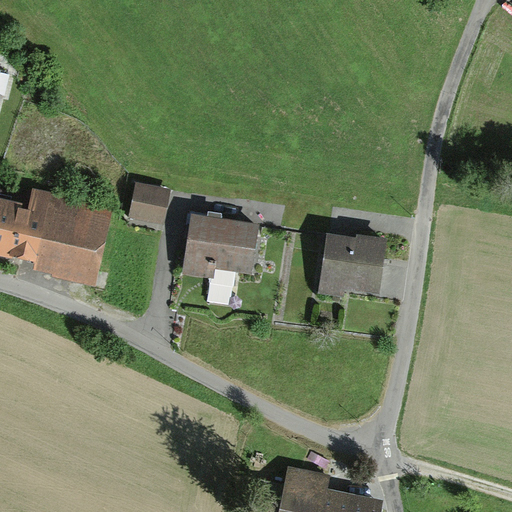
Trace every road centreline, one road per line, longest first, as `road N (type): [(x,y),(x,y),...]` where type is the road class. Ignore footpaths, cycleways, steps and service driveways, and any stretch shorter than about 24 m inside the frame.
road 1 (residential): [(482,0),(453,67),(376,448)]
road 2 (residential): [(0,283),(130,336),(322,439),(376,448)]
road 3 (track): [(511,498),(376,448)]
